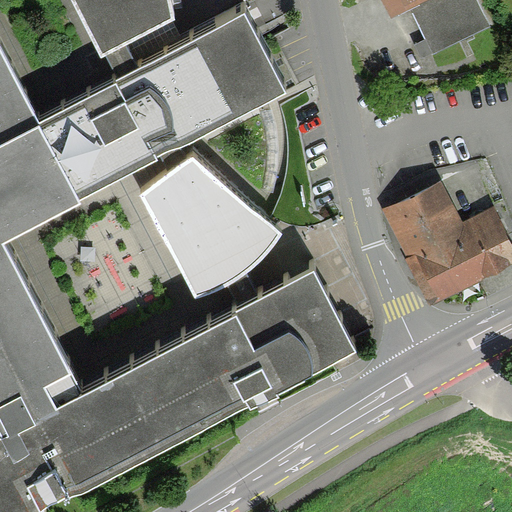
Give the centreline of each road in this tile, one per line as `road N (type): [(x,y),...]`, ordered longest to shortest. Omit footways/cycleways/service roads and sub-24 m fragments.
road 1 (tertiary): [(319,0),(365,224),(398,307),(440,367)]
road 2 (secondary): [(440,367),(197,511)]
